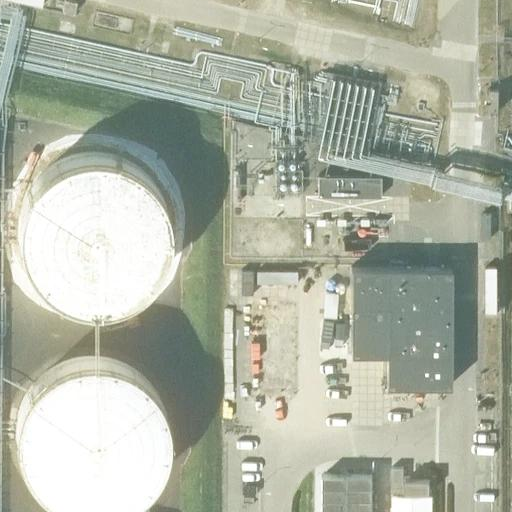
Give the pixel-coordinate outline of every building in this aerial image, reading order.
[(486,111),(498,111),(499,90),(487,90),(486,111)] [(101,304),(106,303),(110,302),(115,301),(119,299),(125,297),(129,295),(133,293),(138,289),(142,286),(145,284),(148,280),(151,277),(155,272),(157,268),(160,264),(163,259),(164,254),(166,250),(167,246),(167,244),(168,240),(169,235),(169,231),(169,229),(169,224),(169,220),(168,215),(167,211),(167,209),(165,205),(164,200),(162,196),(160,192),(158,189),(156,185),(153,181),(150,178),(146,173),(143,170),(139,167),(136,165),(132,162),(126,159),(122,157),(118,156),(112,154),(107,153),(103,152),(98,152),(94,152),(90,152),(85,152),(81,153),(77,153),(72,155),(68,156),(62,158),(58,160),(52,163),(49,166),(45,169),(40,173),(37,176),(34,179),(31,183),(29,187),(27,190),(25,194),(23,198),(21,202),(20,204),(19,209),(18,213),(17,217),(17,219),(17,224),(17,228),(17,233),(17,235),(18,239),(18,244),(20,250),(21,254),(23,258),(24,260),(26,264),(29,270),(32,273),(35,277),(38,280),(39,282),(42,285),(47,289),(51,292),(57,295),(61,297),(65,299),(71,301),(75,302),(82,303),(86,304),(90,304),(97,304),(101,304)] [(380,196),(380,176),(317,175),(317,195),(380,196)] [(491,237),(491,213),(481,213),(481,237),(491,237)] [(450,384),(450,266),(350,266),(349,352),(385,352),(385,384),(450,384)] [(496,314),(496,290),(486,290),(486,314),(496,314)] [(247,303),(248,388),(297,387),(296,302),(247,303)] [(127,364),(121,362),(116,360),(112,358),(107,357),(101,356),(96,356),(90,356),(85,356),(79,357),(72,358),(68,359),(62,361),(58,363),(52,366),(49,369),(43,373),(40,376),(37,379),(32,384),(30,387),(26,393),(25,395),(23,398),(21,402),(20,405),(19,409),(18,413),(17,417),(16,424),(16,428),(15,430),(15,435),(16,441),(17,446),(17,448),(18,452),(20,456),(21,460),(23,464),(25,468),(27,472),(31,478),(34,481),(37,484),(40,487),(43,490),(47,493),(50,495),(54,498),(60,501),(64,502),(68,504),(73,505),(77,506),(81,507),(86,507),(92,507),(99,507),(105,506),(110,505),(114,504),(118,502),(122,501),(126,499),(130,497),(134,494),(137,492),(142,487),(146,484),(149,481),(151,478),(154,474),(156,470),(159,465),(161,461),(163,457),(165,450),(166,446),(166,442),(167,437),(167,433),(167,428),(167,426),(166,422),(166,417),(165,413),(164,409),(162,405),(161,401),(159,397),(157,393),(153,387),(150,384),(147,380),(144,377),(141,374),(138,371),(134,369),(130,366),(127,364)] [(407,491),(432,491),(432,478),(407,477),(407,491)] [(390,511),(430,511),(431,498),(391,498),(390,511)]
